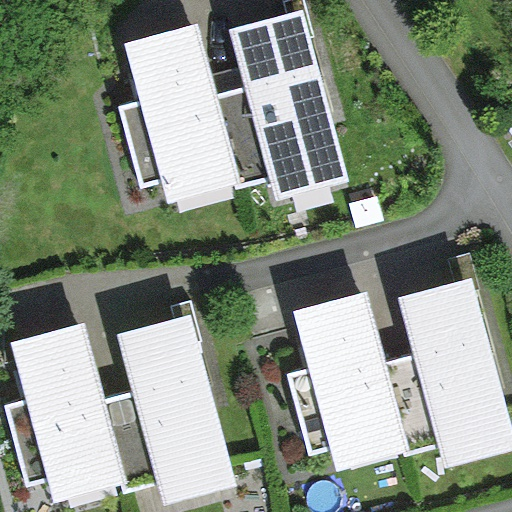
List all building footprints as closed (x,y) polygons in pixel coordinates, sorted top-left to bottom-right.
[(349,187),(305,19),(228,39),(245,103),(218,110),(238,187),(264,180),(271,207),(349,187)] [(218,110),(197,28),(122,47),(138,108),(121,112),(141,190),(157,186),(162,206),(238,187),(218,110)] [(511,450),(511,423),(475,281),(398,301),(414,365),(388,372),(408,449),(434,442),(441,469),(511,450)] [(388,372),(367,290),(292,309),(308,370),(290,374),(310,452),(327,448),(332,468),(408,449),(388,372)] [(239,484),(196,316),(119,336),(136,400),(109,407),(129,484),(155,477),(162,504),(239,484)] [(109,407),(88,325),(13,344),(29,405),(12,409),(32,487),(48,483),(53,503),(129,484),(109,407)]
